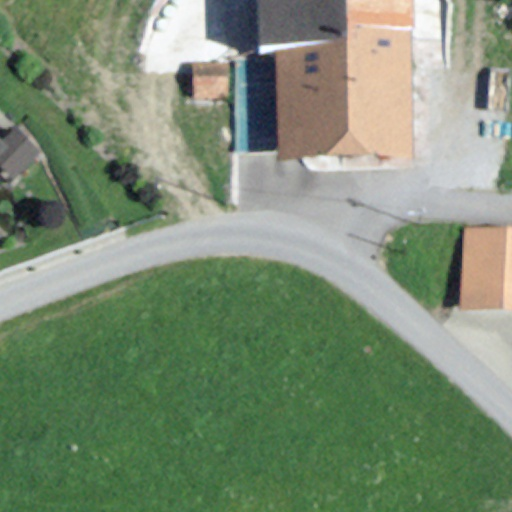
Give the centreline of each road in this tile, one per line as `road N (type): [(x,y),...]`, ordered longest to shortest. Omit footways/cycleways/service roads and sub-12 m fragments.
road 1 (unclassified): [(0,298),(148,242),(308,232)]
road 2 (unclassified): [(308,232),(511,407)]
road 3 (residential): [(308,232),(384,202),(511,207)]
